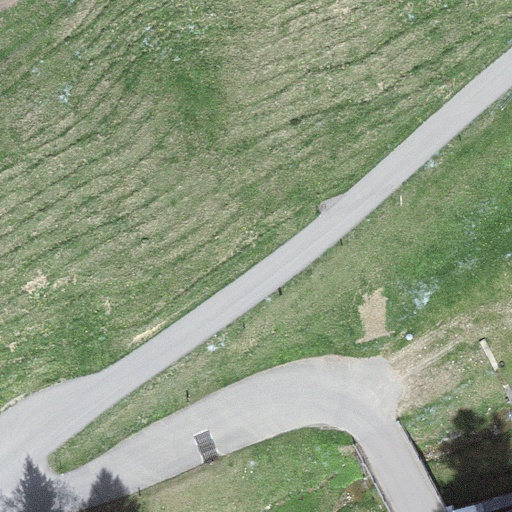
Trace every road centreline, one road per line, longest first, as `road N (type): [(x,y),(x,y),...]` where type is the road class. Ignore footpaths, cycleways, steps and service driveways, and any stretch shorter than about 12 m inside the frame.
road 1 (unclassified): [(0,478),(56,423),(310,242),(511,69)]
road 2 (track): [(419,511),(366,413),(338,397),(297,400),(0,510)]
